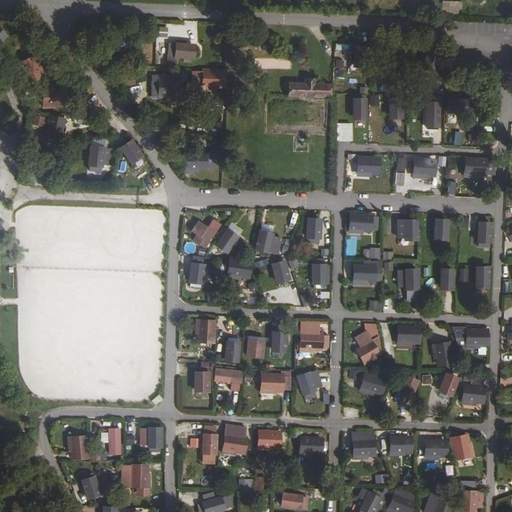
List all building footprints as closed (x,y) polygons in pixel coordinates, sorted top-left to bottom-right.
[(461,14),(461,1),(442,0),(442,13),(461,14)] [(124,34),(111,42),(119,55),(133,46),(124,34)] [(48,41),(41,44),(47,56),(53,52),(48,41)] [(107,45),(116,58),(119,55),(111,42),(107,45)] [(168,44),(166,65),(176,66),(177,56),(190,58),(191,46),(184,45),(184,43),(176,42),(176,44),(168,44)] [(335,53),(350,53),(349,43),(335,44),(335,53)] [(354,64),(365,65),(367,50),(356,48),(354,64)] [(391,65),(402,66),(403,51),(392,50),(391,65)] [(424,66),(435,68),(438,52),(427,50),(424,66)] [(28,82),(36,79),(31,68),(36,65),(33,59),(21,65),(28,82)] [(334,67),(342,68),(343,60),(335,59),(334,67)] [(36,79),(44,75),(38,64),(36,65),(31,68),(36,79)] [(136,83),(145,80),(142,68),(133,70),(136,83)] [(119,73),(122,87),(134,84),(130,71),(119,73)] [(204,89),(214,89),(214,86),(222,86),(222,73),(194,72),(193,102),(204,102),(204,89)] [(152,98),(171,97),(171,94),(178,94),(178,80),(151,82),(152,98)] [(289,84),(289,96),(329,98),(329,85),(314,84),(314,80),(304,80),(304,84),(289,84)] [(43,91),(43,99),(55,98),(56,104),(63,103),(62,90),(43,91)] [(379,95),(369,95),(370,105),(379,105),(379,95)] [(43,99),(44,107),(56,106),(56,104),(55,98),(43,99)] [(390,115),(401,115),(401,99),(389,99),(390,115)] [(353,116),(364,116),(364,100),(353,100),(353,116)] [(446,111),(462,112),(463,101),(447,100),(446,111)] [(426,120),(437,120),(438,104),(426,103),(426,120)] [(45,136),(53,138),(55,126),(61,128),(63,121),(50,117),(45,136)] [(53,138),(61,140),(64,128),(61,128),(55,126),(53,138)] [(337,140),(351,140),(351,128),(337,128),(337,140)] [(194,136),(194,146),(206,146),(206,136),(194,136)] [(209,137),(207,144),(217,146),(219,139),(209,137)] [(121,148),(130,161),(140,155),(130,141),(121,148)] [(91,147),(89,170),(100,171),(101,165),(109,166),(110,155),(102,154),(102,149),(91,147)] [(184,155),(184,168),(197,168),(213,168),(212,155),(184,155)] [(398,157),(398,172),(405,172),(406,157),(398,157)] [(376,173),(377,160),(358,159),(356,172),(368,173),(376,173)] [(432,175),(433,161),(414,160),(414,167),(425,168),(425,174),(432,175)] [(494,161),(465,160),(465,173),(477,174),(493,175),(494,161)] [(425,168),(414,167),(413,176),(424,177),(425,174),(425,168)] [(447,194),(454,195),(456,182),(448,181),(447,194)] [(361,229),(369,230),(370,216),(350,215),(349,229),(361,229)] [(370,216),(369,230),(376,231),(377,217),(370,216)] [(320,220),(308,219),(307,236),(319,236),(320,220)] [(446,237),(447,221),(435,220),(434,236),(446,237)] [(416,237),(416,221),(405,221),(405,237),(416,237)] [(198,222),(192,229),(198,233),(203,225),(198,222)] [(489,247),(490,224),(479,223),(478,246),(489,247)] [(198,233),(193,240),(205,248),(214,233),(203,225),(198,233)] [(226,232),(235,239),(239,234),(230,227),(226,232)] [(226,232),(216,245),(225,251),(235,239),(226,232)] [(260,234),(256,249),(277,254),(281,239),(260,234)] [(287,253),(291,240),(286,239),(282,252),(287,253)] [(185,242),(184,252),(195,252),(195,242),(185,242)] [(423,252),(432,253),(432,244),(424,243),(423,252)] [(377,258),(387,259),(387,249),(378,249),(377,258)] [(324,285),(324,281),(324,265),(324,259),(313,259),(313,286),(324,285)] [(230,260),(229,268),(241,270),(240,276),(247,277),(249,264),(230,260)] [(283,262),(272,265),(276,280),(288,277),(283,262)] [(385,271),(393,270),(392,262),(384,262),(385,271)] [(192,264),(189,281),(201,282),(203,266),(192,264)] [(373,280),(373,267),(354,267),(354,282),(365,282),(365,280),(373,280)] [(229,268),(227,277),(239,278),(240,276),(241,270),(229,268)] [(476,284),(487,284),(488,268),(476,268),(476,284)] [(406,287),(417,286),(416,270),(397,271),(398,287),(406,287)] [(440,286),(452,287),(453,270),(441,270),(440,286)] [(255,282),(248,284),(249,289),(252,291),(257,289),(255,282)] [(299,302),(298,288),(264,289),(264,302),(299,302)] [(218,302),(217,294),(207,294),(208,302),(218,302)] [(240,305),(248,305),(249,295),(241,294),(240,305)] [(369,309),(380,309),(380,302),(370,301),(369,309)] [(199,333),(205,333),(205,321),(197,321),(196,333),(199,333)] [(213,321),(205,321),(205,333),(199,333),(198,340),(212,341),(213,321)] [(398,327),(397,335),(409,335),(409,341),(417,341),(417,328),(398,327)] [(466,351),(466,347),(478,347),(478,345),(485,345),(485,330),(466,331),(466,327),(451,327),(459,351),(466,351)] [(360,347),(356,349),(364,363),(378,355),(376,350),(380,348),(376,341),(372,344),(365,332),(355,338),(360,347)] [(273,333),(272,349),(284,350),(284,333),(273,333)] [(301,334),(300,348),(312,348),(320,348),(320,347),(327,348),(327,335),(320,335),(301,334)] [(409,335),(397,335),(397,344),(409,344),(409,341),(409,335)] [(227,338),(225,360),(236,361),(239,339),(227,338)] [(248,343),(247,356),(261,357),(263,345),(248,343)] [(448,343),(441,344),(443,356),(437,357),(438,364),(452,362),(448,343)] [(441,344),(433,345),(434,357),(437,357),(443,356),(441,344)] [(394,360),(385,359),(384,367),(394,368),(394,360)] [(209,370),(209,361),(198,362),(199,371),(209,370)] [(215,368),(215,375),(231,377),(230,382),(241,383),(242,371),(215,368)] [(195,389),(207,390),(207,373),(195,373),(195,389)] [(308,373),(298,377),(304,398),(315,395),(308,373)] [(446,374),(440,390),(451,394),(457,378),(446,374)] [(364,375),(362,382),(374,385),(372,391),(379,393),(383,380),(364,375)] [(266,376),(261,376),(261,392),(273,392),(273,390),(280,390),(280,386),(288,386),(289,377),(281,377),(271,376),(266,376)] [(471,387),(483,389),(484,377),(472,376),(471,387)] [(406,377),(399,392),(410,396),(417,382),(406,377)] [(362,382),(360,390),(372,393),(372,391),(374,385),(362,382)] [(464,387),(462,403),(474,404),(474,401),(482,402),(483,389),(471,387),(464,387)] [(158,395),(151,401),(155,405),(162,399),(158,395)] [(215,427),(204,427),(202,457),(214,458),(215,427)] [(159,429),(148,428),(148,445),(160,444),(159,429)] [(119,429),(109,429),(109,454),(120,454),(119,429)] [(258,432),(258,448),(270,449),(270,447),(277,447),(278,433),(258,432)] [(362,457),(362,455),(365,455),(373,455),(372,433),(353,434),(354,458),(362,457)] [(230,436),(225,436),(223,452),(235,453),(235,451),(242,452),(244,439),(235,437),(230,436)] [(77,437),(68,438),(69,450),(72,449),(77,449),(77,437)] [(84,437),(77,437),(77,449),(72,449),(73,457),(86,456),(84,437)] [(452,439),(456,459),(464,457),(461,445),(467,444),(466,437),(452,439)] [(199,438),(190,438),(190,448),(199,449),(199,438)] [(390,438),(390,446),(402,446),(402,452),(409,453),(410,439),(390,438)] [(301,439),(300,446),(312,447),(312,453),(319,453),(320,439),(301,439)] [(425,442),(425,449),(437,449),(437,455),(444,456),(444,442),(425,442)] [(467,444),(461,445),(464,457),(472,455),(469,444),(467,444)] [(300,446),(300,455),(312,455),(312,453),(312,447),(300,446)] [(390,446),(390,454),(402,455),(402,452),(402,446),(390,446)] [(425,449),(425,458),(437,458),(437,455),(437,449),(425,449)] [(112,476),(121,477),(122,467),(113,467),(112,476)] [(137,487),(145,487),(145,467),(132,467),(132,486),(137,487)] [(376,474),(375,482),(384,484),(385,475),(376,474)] [(238,480),(239,491),(255,489),(253,477),(238,480)] [(94,479),(83,483),(87,498),(98,495),(94,479)] [(137,487),(137,495),(145,495),(145,487),(137,487)] [(386,487),(381,497),(390,501),(395,491),(386,487)] [(463,492),(462,508),(474,508),(474,507),(481,508),(482,493),(463,492)] [(369,493),(361,508),(369,511),(371,511),(379,498),(369,493)] [(283,494),(281,506),(303,509),(305,498),(283,494)] [(392,511),(407,511),(411,502),(394,495),(387,510),(392,511)] [(198,504),(200,511),(212,511),(231,507),(228,496),(198,504)] [(440,499),(435,511),(447,511),(451,502),(440,499)]
